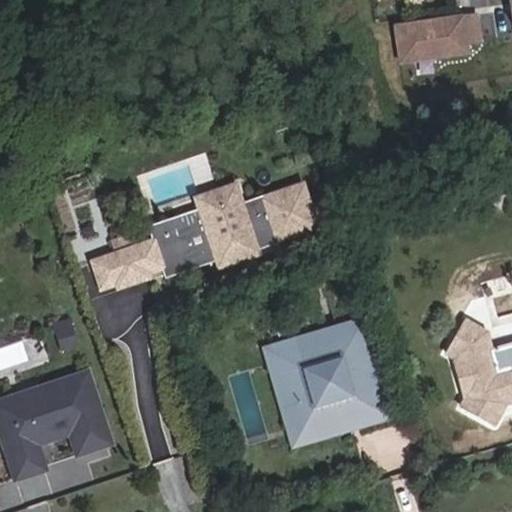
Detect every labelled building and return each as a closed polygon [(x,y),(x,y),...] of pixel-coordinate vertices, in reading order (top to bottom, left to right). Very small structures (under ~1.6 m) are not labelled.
[(479,45),(475,18),(394,30),(399,66),(466,56),(465,47),(479,45)] [(206,198),(208,207),(246,194),(243,186),(206,198)] [(167,239),(131,250),(140,275),(154,271),(221,249),(223,257),(226,265),(265,252),(263,246),(323,227),(311,188),(250,208),(246,194),(208,207),(210,210),(214,224),(167,239)] [(210,210),(163,225),(167,239),(214,224),(210,210)] [(221,249),(154,271),(157,278),(223,257),(221,249)] [(131,250),(115,255),(123,281),(126,286),(142,281),(140,275),(131,250)] [(108,286),(123,281),(115,255),(100,260),(108,286)] [(375,319),(273,345),(298,443),(400,417),(375,319)] [(443,355),(451,359),(472,372),(474,381),(462,401),(458,408),(491,428),(503,407),(502,402),(511,400),(511,405),(511,404),(511,369),(509,370),(494,374),(483,335),(463,322),(443,355)] [(472,372),(451,359),(462,401),(474,381),(472,372)] [(25,384),(17,400),(22,415),(4,421),(12,446),(42,437),(40,430),(74,420),(83,448),(117,437),(92,362),(62,372),(65,382),(53,386),(50,376),(25,384)] [(25,384),(0,392),(0,408),(4,421),(22,415),(17,400),(25,384)] [(74,420),(40,430),(42,437),(75,426),(74,420)] [(42,437),(12,446),(20,469),(49,459),(42,437)]
